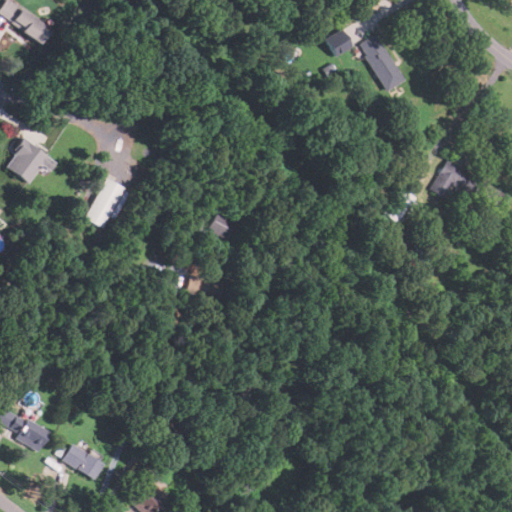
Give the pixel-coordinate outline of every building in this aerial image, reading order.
[(47,24),(2,0),(0,3),(0,18),(38,40),(47,24)] [(373,33),(354,44),(383,91),(401,80),(373,33)] [(2,165),(27,184),(47,158),(21,139),(2,165)] [(500,194),(446,158),(426,188),(441,198),(448,186),(488,212),(500,194)] [(81,218),(100,228),(122,188),(103,177),(81,218)] [(409,195),(397,187),(379,212),(390,220),(409,195)] [(233,219),(212,211),(205,231),(226,239),(233,219)] [(182,292),(214,302),(219,284),(187,274),(182,292)] [(0,428),(36,448),(45,433),(0,407),(0,428)] [(100,463),(69,443),(59,459),(90,479),(100,463)] [(124,498),(137,511),(147,511),(158,501),(139,483),(124,498)]
